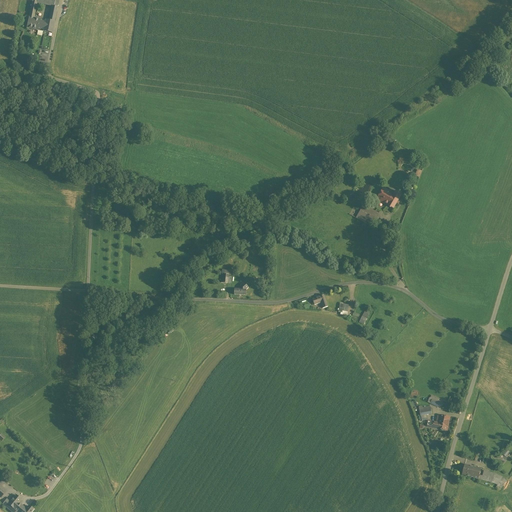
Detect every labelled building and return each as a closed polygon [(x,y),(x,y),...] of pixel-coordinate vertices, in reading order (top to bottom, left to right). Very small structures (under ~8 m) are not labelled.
[(37,3),(32,2),(29,17),(34,18),(37,3)] [(34,18),(29,17),(27,28),(38,31),(43,32),(46,20),(34,18)] [(49,21),(46,20),(43,32),(52,34),(55,22),(54,22),(49,21)] [(377,199),(393,209),(402,195),(396,191),(394,194),(384,188),(377,199)] [(364,205),(356,218),(373,228),(378,220),(373,216),(375,213),(375,212),(364,205)] [(220,280),(227,281),(228,272),(230,273),(231,268),(221,267),(220,280)] [(361,319),(365,321),(369,314),(365,312),(361,319)] [(444,401),(434,396),(430,404),(440,408),(444,401)] [(423,407),(419,407),(420,416),(421,416),(427,415),(432,414),(430,407),(423,408),(423,407)] [(450,417),(440,415),(439,417),(438,417),(437,419),(438,419),(437,423),(428,421),(428,422),(427,426),(447,430),(450,417)] [(470,465),(465,464),(462,474),(467,475),(470,465)] [(483,469),(470,465),(467,475),(480,479),(480,476),(483,469)] [(497,475),(484,471),(483,476),(480,476),(480,479),(494,483),(498,485),(496,488),(500,490),(506,481),(502,478),(498,476),(497,475)] [(26,509),(18,503),(21,499),(15,495),(14,496),(15,496),(9,503),(8,504),(17,511),(18,511),(30,511),(33,509),(29,506),(26,509)] [(9,503),(6,501),(4,503),(3,504),(4,504),(3,504),(12,511),(16,511),(17,511),(8,504),(9,503)]
